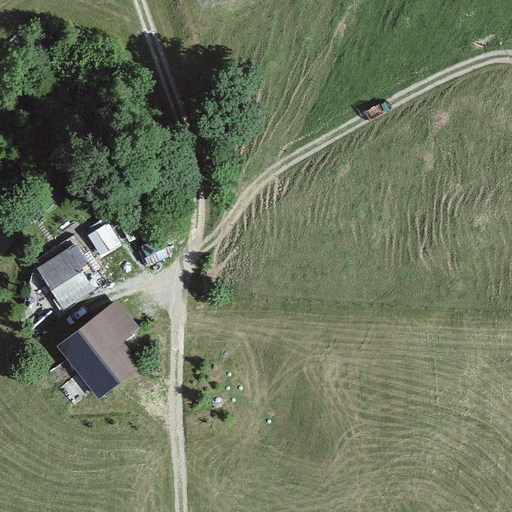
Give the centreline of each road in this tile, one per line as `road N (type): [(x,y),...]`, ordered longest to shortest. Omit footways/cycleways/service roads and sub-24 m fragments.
road 1 (track): [(182,511),(178,350),(197,186),(139,0)]
road 2 (track): [(186,260),(277,168),(436,81),(511,56)]
